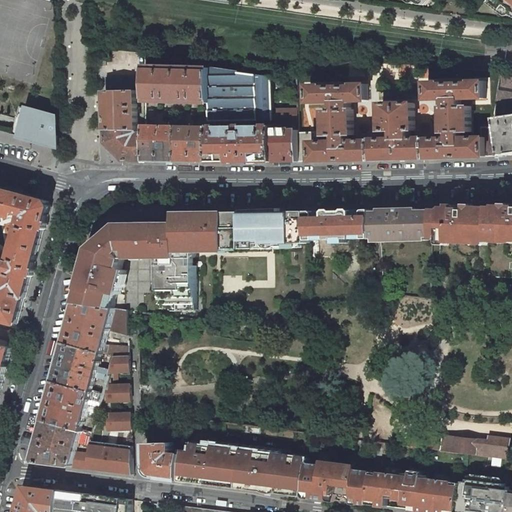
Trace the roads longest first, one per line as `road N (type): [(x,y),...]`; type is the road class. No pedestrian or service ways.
road 1 (tertiary): [(87,190),(119,178),(511,174)]
road 2 (tertiary): [(4,467),(71,216),(87,190)]
road 3 (residential): [(139,486),(341,511)]
road 4 (residential): [(139,486),(134,335)]
road 5 (residential): [(4,467),(139,486)]
